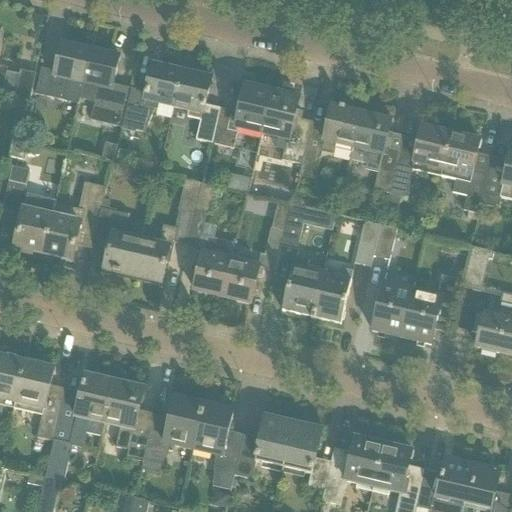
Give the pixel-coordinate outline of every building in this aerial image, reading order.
[(37,88),(35,96),(61,102),(62,102),(78,106),(79,100),(82,85),(87,65),(91,50),(76,46),(76,48),(61,45),(56,64),(56,65),(55,72),(41,69),(37,88)] [(82,85),(79,100),(95,104),(94,109),(91,122),(122,129),(131,90),(113,86),(118,65),(119,59),(105,55),(106,53),(91,50),(87,65),(82,85)] [(159,107),(173,111),(182,73),(153,66),(146,93),(131,90),(122,129),(144,134),(155,111),(157,112),(159,107)] [(13,102),(28,105),(34,75),(19,72),(13,102)] [(196,142),(211,145),(219,110),(205,106),(211,79),(182,73),(173,111),(187,114),(186,119),(200,122),(196,142)] [(237,131),(262,137),(272,93),(244,87),(242,99),(236,98),(232,113),(219,110),(211,145),(233,150),(237,131)] [(272,93),(262,137),(278,140),(276,149),(284,151),(282,161),(302,166),(303,160),(312,124),(311,124),(309,132),(298,129),(302,114),(296,112),(299,100),(272,93)] [(335,150),(352,154),(361,115),(345,111),(345,108),(339,107),(339,109),(331,107),(326,131),(312,128),(313,124),(312,124),(303,160),(319,164),(321,153),(333,156),(335,150)] [(352,154),(350,162),(368,166),(367,172),(372,173),(378,175),(393,178),(399,152),(389,150),(390,148),(391,141),(387,140),(388,134),(391,122),(361,115),(352,154)] [(413,172),(441,178),(451,136),(422,129),(415,156),(399,152),(393,178),(389,195),(407,199),(413,172)] [(464,212),(479,216),(489,173),(474,169),(480,143),(451,136),(441,178),(455,182),(451,196),(467,199),(464,212)] [(8,158),(25,162),(29,145),(12,142),(8,158)] [(489,173),(481,206),(482,207),(499,210),(502,200),(511,202),(511,149),(511,150),(509,161),(506,161),(504,170),(506,171),(505,177),(489,173)] [(119,151),(116,161),(126,163),(128,154),(119,151)] [(7,191),(2,210),(23,215),(14,250),(42,257),(55,204),(55,202),(28,196),(27,196),(27,198),(24,197),(30,172),(13,168),(7,191)] [(186,182),(179,212),(181,213),(193,216),(194,213),(200,185),(186,182)] [(79,228),(95,232),(96,232),(106,189),(85,184),(79,210),(55,204),(42,257),(71,263),(79,228)] [(200,185),(194,213),(206,216),(207,216),(211,198),(214,188),(200,185)] [(214,188),(211,198),(220,200),(223,190),(214,188)] [(96,232),(94,239),(110,243),(107,254),(103,273),(104,273),(105,271),(112,273),(112,274),(119,276),(119,274),(131,277),(130,279),(132,279),(141,239),(144,227),(126,222),(127,217),(108,212),(110,204),(103,202),(96,232)] [(278,203),(271,231),(284,234),(291,206),(278,203)] [(306,210),(291,206),(284,234),(281,248),(296,252),(306,210)] [(372,259),(380,227),(364,223),(354,266),(370,269),(372,259)] [(397,231),(380,227),(372,259),(390,263),(397,231)] [(141,239),(132,279),(133,280),(133,278),(159,284),(159,286),(160,286),(165,265),(169,265),(174,244),(177,231),(164,228),(160,244),(141,239)] [(195,262),(191,281),(195,282),(193,291),(221,298),(230,260),(230,259),(234,245),(201,237),(198,250),(197,254),(195,262)] [(461,282),(460,290),(484,295),(485,291),(481,290),(488,260),(491,261),(493,254),(469,248),(461,282)] [(287,293),(282,313),(311,319),(321,275),(305,271),(307,262),(295,259),(287,293)] [(230,260),(221,298),(249,305),(251,296),(256,297),(260,277),(261,274),(262,271),(262,268),(230,260)] [(311,319),(310,321),(314,322),(315,320),(341,326),(346,307),(354,273),(340,270),(338,279),(321,275),(311,319)] [(412,297),(402,339),(431,346),(434,332),(436,327),(438,316),(453,319),(460,290),(461,282),(442,278),(437,297),(427,295),(426,301),(412,297)] [(373,333),(402,339),(412,297),(413,291),(384,285),(373,333)] [(511,296),(503,294),(497,318),(477,314),(473,331),(481,333),(477,349),(511,356),(511,296)] [(0,402),(14,406),(24,363),(0,357),(0,402)] [(24,363),(14,406),(28,409),(27,414),(41,418),(36,439),(52,443),(61,403),(64,392),(63,392),(61,400),(46,396),(52,370),(24,363)] [(53,443),(45,479),(60,483),(63,484),(71,447),(83,450),(85,442),(86,435),(100,438),(103,427),(113,384),(84,377),(77,407),(61,403),(52,443),(53,443)] [(143,464),(144,456),(143,456),(150,424),(135,420),(142,390),(113,384),(103,427),(120,431),(116,449),(128,451),(126,460),(143,464)] [(143,464),(141,471),(159,475),(165,461),(170,448),(192,453),(203,405),(172,398),(167,419),(152,416),(150,424),(143,456),(144,456),(143,464)] [(203,405),(192,453),(214,459),(214,472),(214,489),(231,493),(234,477),(242,443),(241,443),(242,437),(227,433),(232,412),(203,405)] [(242,443),(234,477),(251,481),(256,463),(265,465),(284,470),(294,425),(266,419),(259,447),(242,443)] [(294,425),(284,470),(302,474),(310,476),(308,488),(320,490),(324,492),(331,463),(316,460),(319,444),(322,445),(323,439),(321,439),(322,432),(294,425)] [(324,492),(322,503),(323,504),(330,505),(340,508),(346,485),(373,492),(384,446),(355,440),(350,463),(334,459),(333,459),(332,463),(331,463),(324,492)] [(396,511),(415,511),(425,472),(423,479),(407,475),(412,453),(384,446),(373,492),(400,498),(396,511)] [(425,472),(416,511),(417,510),(427,511),(461,511),(462,507),(464,507),(473,467),(446,461),(442,476),(440,486),(424,483),(426,472),(425,472)] [(473,467),(464,507),(485,511),(509,511),(511,503),(511,496),(496,493),(501,474),(473,467)] [(30,476),(27,486),(43,490),(45,479),(30,476)] [(43,490),(37,511),(53,511),(60,483),(45,479),(43,490)] [(119,496),(115,511),(129,511),(133,500),(119,496)] [(129,511),(145,511),(148,503),(133,500),(129,511)]
